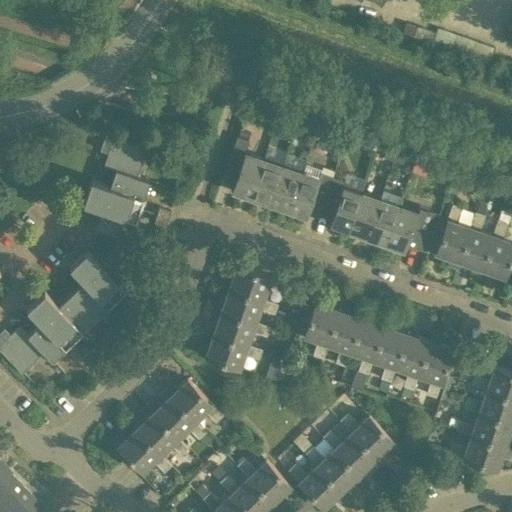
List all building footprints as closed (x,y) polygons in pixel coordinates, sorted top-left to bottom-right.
[(489,62),(494,46),(437,26),(435,32),(403,20),(399,31),(489,62)] [(284,122),(294,126),(299,112),(289,109),(284,122)] [(308,115),(299,112),(294,126),(303,129),(308,115)] [(109,184),(90,177),(82,201),(101,207),(95,225),(129,236),(149,178),(137,175),(147,146),(105,132),(101,142),(110,145),(103,164),(115,168),(109,184)] [(232,182),(230,189),(249,195),(262,157),(244,151),(248,139),(236,135),(221,178),(232,182)] [(382,156),(392,159),(396,146),(386,142),(382,156)] [(406,149),(396,146),(392,159),(401,162),(406,149)] [(262,157),(249,195),(268,202),(281,164),(279,163),(282,154),(267,149),(264,158),(262,157)] [(287,208),(300,170),(281,164),(268,202),(287,208)] [(306,215),(308,208),(319,212),(332,175),(321,172),(321,169),(306,164),(303,171),(300,170),(287,208),(306,215)] [(331,216),(328,222),(347,229),(360,191),(365,179),(347,172),(344,180),(332,175),(319,212),(331,216)] [(382,189),(379,198),(366,235),(385,241),(398,204),(401,195),(382,189)] [(360,191),(347,229),(366,235),(379,198),(360,191)] [(456,266),(458,259),(469,225),(456,220),(461,206),(451,202),(435,251),(449,256),(446,263),(456,266)] [(418,205),(416,210),(398,204),(385,241),(404,248),(405,243),(416,246),(416,245),(417,246),(423,230),(431,233),(438,211),(430,209),(418,205)] [(154,221),(165,225),(170,209),(158,206),(154,221)] [(479,274),(481,267),(492,233),(479,228),(484,213),(474,210),(469,225),(458,259),(471,263),(469,271),(479,274)] [(497,218),(492,233),(481,267),(494,271),(492,278),(501,282),(511,250),(511,239),(501,236),(506,221),(497,218)] [(27,332),(19,324),(4,338),(0,333),(0,348),(21,371),(43,350),(51,359),(139,275),(113,249),(101,261),(87,247),(69,264),(83,279),(58,303),(44,289),(26,306),(40,321),(27,332)] [(221,284),(228,286),(262,297),(267,284),(281,289),(285,280),(236,263),(231,277),(224,274),(221,284)] [(297,284),(285,280),(281,289),(294,293),(297,284)] [(277,302),(262,297),(228,286),(223,299),(216,297),(213,307),(220,309),(254,320),(259,307),(274,312),(277,302)] [(322,356),(327,342),(337,307),(324,303),(327,296),(317,293),(308,318),(300,316),(295,331),(317,338),(312,353),(322,356)] [(340,300),(337,307),(327,342),(339,346),(334,361),(344,364),(349,349),(360,315),(347,311),(349,304),(340,300)] [(124,315),(132,323),(143,312),(135,304),(124,315)] [(367,372),(372,357),(383,323),(370,319),(372,311),(362,308),(360,315),(349,349),(362,354),(357,369),(367,372)] [(269,325),(254,320),(220,309),(216,322),(209,320),(205,329),(212,332),(247,342),(251,329),(266,334),(269,325)] [(289,310),(285,322),(293,324),(297,313),(289,310)] [(390,380),(395,365),(405,331),(392,326),(395,319),(385,316),(383,323),(372,357),(385,362),(380,376),(390,380)] [(405,331),(395,365),(408,369),(403,384),(412,387),(417,373),(428,339),(415,334),(418,327),(408,324),(405,331)] [(430,331),(428,339),(417,373),(430,377),(425,392),(435,395),(452,347),(438,342),(440,335),(430,331)] [(261,347),(247,342),(212,332),(208,345),(201,342),(197,352),(238,366),(243,352),(258,357),(261,347)] [(92,346),(81,356),(89,365),(100,354),(92,346)] [(463,380),(470,382),(485,387),(511,395),(511,370),(493,364),(489,378),(466,370),(463,380)] [(447,375),(439,398),(463,405),(477,410),(511,421),(511,419),(511,395),(485,387),(481,400),(466,395),(463,394),(455,399),(446,396),(445,392),(447,386),(449,387),(452,376),(447,375)] [(163,388),(168,394),(194,419),(204,409),(215,420),(222,413),(186,376),(176,386),(171,381),(163,388)] [(386,390),(389,380),(380,377),(376,386),(377,386),(386,390)] [(409,397),(412,388),(402,385),(399,394),(409,397)] [(146,405),(151,410),(177,435),(187,426),(197,437),(205,430),(194,419),(168,394),(159,403),(153,398),(146,405)] [(188,446),(177,435),(151,410),(141,420),(136,414),(129,422),(134,427),(159,452),(169,442),(180,454),(188,446)] [(455,428),(470,433),(504,443),(508,430),(511,431),(511,420),(511,421),(477,410),(473,423),(458,418),(455,428)] [(339,418),(350,429),(375,455),(385,445),(390,451),(398,443),(368,412),(357,422),(346,411),(339,418)] [(159,452),(134,427),(124,436),(119,431),(111,438),(142,470),(152,459),(163,470),(170,463),(159,452)] [(380,460),(375,455),(350,429),(340,439),(329,428),(322,435),(332,446),(358,471),(368,462),(373,467),(380,460)] [(243,438),(236,430),(229,437),(236,445),(243,438)] [(511,446),(504,443),(470,433),(465,446),(450,441),(444,439),(441,449),(447,451),(496,467),(501,453),(508,456),(511,446)] [(304,451),(315,463),(341,488),(351,478),(356,484),(363,477),(358,471),(332,446),(322,455),(312,444),(304,451)] [(236,463),(247,474),(272,500),(282,490),(288,495),(295,488),(265,457),(254,467),(243,456),(236,463)] [(346,493),(341,488),(315,463),(305,472),(294,461),(287,468),(323,505),(333,495),(338,501),(346,493)] [(0,506),(23,485),(4,465),(0,468),(0,506)] [(219,480),(229,491),(251,511),(259,511),(265,507),(270,511),(278,505),(272,500),(247,474),(237,484),(226,473),(219,480)] [(23,485),(0,506),(0,511),(35,511),(43,505),(23,485)] [(251,511),(229,491),(220,500),(209,489),(201,496),(212,508),(216,511),(251,511)]
